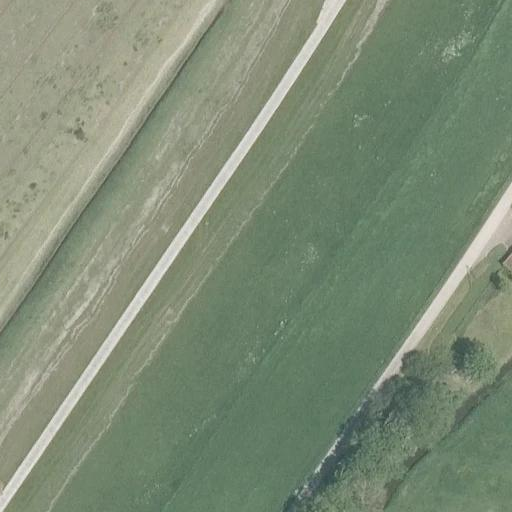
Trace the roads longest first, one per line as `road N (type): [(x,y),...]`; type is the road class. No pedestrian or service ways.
road 1 (track): [(0,502),(340,0)]
road 2 (residential): [(290,511),(511,184)]
